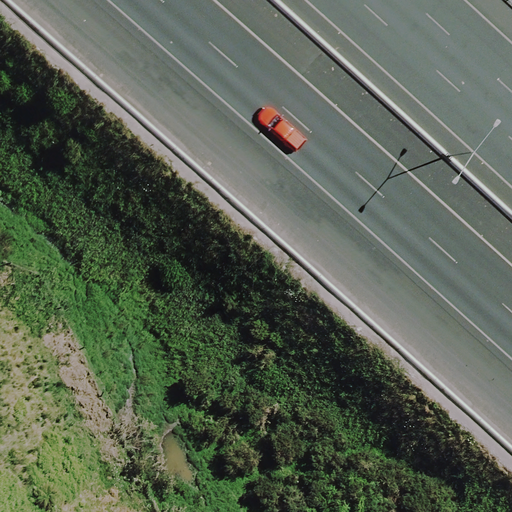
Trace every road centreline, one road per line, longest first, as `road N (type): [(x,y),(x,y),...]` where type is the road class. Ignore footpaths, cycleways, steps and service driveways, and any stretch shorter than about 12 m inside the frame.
road 1 (motorway): [(511,310),(163,0)]
road 2 (motorway): [(354,0),(511,142)]
